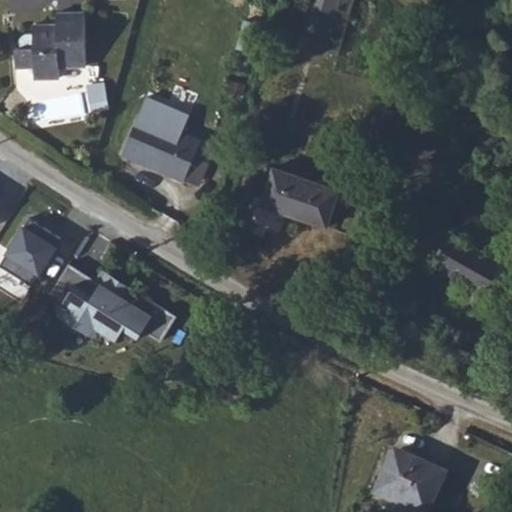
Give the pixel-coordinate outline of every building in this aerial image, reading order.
[(338,0),(312,0),(299,45),(324,52),(338,0)] [(87,66),(86,13),(58,13),(58,24),(34,25),(34,34),(29,34),(25,36),(21,39),(19,42),(17,46),(16,49),(17,54),(17,67),(35,67),(35,78),(60,78),(60,66),(87,66)] [(257,54),(265,25),(246,20),(238,48),(257,54)] [(210,35),(175,25),(171,39),(206,49),(210,35)] [(251,75),(256,59),(239,54),(234,70),(251,75)] [(105,83),(89,85),(91,96),(106,93),(105,83)] [(110,107),(106,93),(91,96),(94,111),(110,107)] [(140,114),(123,154),(184,181),(195,156),(202,159),(208,144),(201,141),(202,140),(140,114)] [(327,226),(339,190),(275,168),(264,198),(256,196),(247,224),(280,235),(287,213),(327,226)] [(511,265),(451,232),(455,224),(431,211),(413,244),(435,256),(431,264),(471,286),(465,297),(485,309),(491,297),(493,298),(511,265)] [(96,280),(70,263),(51,292),(65,300),(62,305),(64,306),(99,328),(117,339),(120,334),(123,329),(135,337),(138,338),(142,332),(160,343),(178,316),(143,294),(136,305),(127,299),(133,288),(108,272),(101,283),(96,280)] [(108,272),(103,269),(96,280),(101,283),(108,272)] [(99,328),(64,306),(59,314),(94,336),(99,328)] [(135,337),(123,329),(120,334),(132,342),(135,337)] [(411,511),(430,511),(450,469),(419,455),(416,461),(395,452),(375,495),(411,511)]
